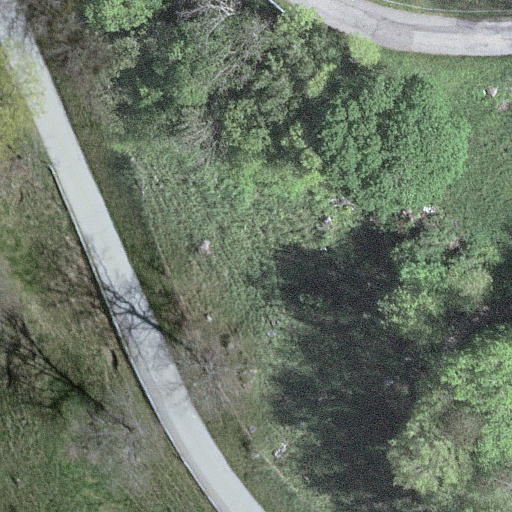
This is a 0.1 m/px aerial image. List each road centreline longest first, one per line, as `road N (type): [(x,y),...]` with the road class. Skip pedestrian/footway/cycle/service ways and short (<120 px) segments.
road 1 (unclassified): [(242,511),(198,448),(64,157),(2,0)]
road 2 (unclassified): [(317,0),(386,25),(511,36)]
